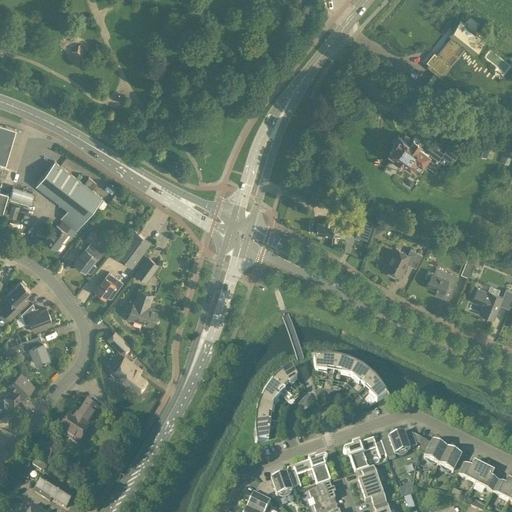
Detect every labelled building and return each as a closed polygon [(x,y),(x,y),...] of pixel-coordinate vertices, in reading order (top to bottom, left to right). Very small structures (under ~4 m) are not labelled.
[(433,52),(426,61),(428,63),(442,74),(449,65),(444,60),(458,42),(465,47),(473,54),(484,40),(459,19),(452,29),(448,34),(450,36),(436,54),(433,52)] [(81,63),(89,55),(79,44),(71,52),(81,63)] [(0,162),(7,165),(17,131),(0,126),(0,162)] [(395,143),(389,151),(395,155),(391,160),(400,166),(404,161),(414,169),(419,161),(426,166),(434,172),(436,169),(439,165),(439,164),(440,162),(445,166),(451,158),(454,160),(457,156),(454,154),(457,150),(449,144),(443,152),(438,149),(432,145),(428,151),(428,152),(418,145),(420,142),(418,140),(419,138),(415,135),(412,138),(409,136),(407,140),(399,134),(397,135),(395,134),(392,138),(394,140),(393,141),(395,143)] [(497,144),(480,137),(478,142),(473,140),(470,150),(474,152),(474,153),(491,159),(497,144)] [(504,147),(500,160),(508,162),(511,149),(504,147)] [(54,162),(35,186),(67,211),(61,219),(62,220),(75,230),(100,198),(91,190),(96,183),(88,177),(83,184),(54,162)] [(15,184),(11,197),(31,204),(36,191),(15,184)] [(97,206),(101,209),(107,202),(102,199),(97,206)] [(8,216),(15,218),(18,206),(11,204),(8,216)] [(316,222),(315,233),(324,234),(323,236),(331,237),(331,235),(332,235),(332,234),(335,235),(335,237),(346,239),(349,215),(348,214),(348,216),(339,215),(339,213),(338,213),(337,221),(334,220),(334,219),(324,218),(324,223),(316,222)] [(362,217),(356,236),(367,240),(369,234),(371,227),(373,221),(362,217)] [(66,233),(71,227),(62,221),(58,227),(56,226),(49,235),(41,228),(35,235),(44,242),(45,241),(58,250),(62,244),(60,242),(66,234),(66,233)] [(375,226),(372,235),(381,237),(383,229),(375,226)] [(112,250),(112,252),(116,255),(132,267),(150,243),(134,231),(130,228),(117,245),(112,250)] [(90,244),(85,250),(75,264),(85,272),(86,272),(89,274),(91,274),(96,267),(92,264),(95,259),(98,261),(107,249),(102,244),(103,242),(92,233),(86,241),(90,244)] [(429,244),(419,239),(417,243),(427,247),(429,244)] [(394,247),(383,268),(399,276),(406,263),(415,268),(422,255),(410,249),(407,254),(394,247)] [(148,257),(135,274),(146,281),(158,265),(148,257)] [(467,276),(474,260),(467,257),(460,274),(467,276)] [(442,294),(440,297),(448,300),(458,276),(435,267),(433,273),(428,270),(425,278),(428,280),(425,287),(442,294)] [(105,298),(105,297),(109,299),(111,299),(122,284),(109,274),(105,279),(104,278),(95,290),(105,298)] [(10,320),(25,306),(21,301),(30,292),(20,282),(6,295),(12,301),(1,311),(10,320)] [(511,293),(501,289),(499,295),(488,291),(487,292),(477,288),(472,301),(482,305),(478,313),(493,319),(499,304),(508,308),(511,298),(511,293)] [(151,328),(157,311),(146,307),(150,296),(138,291),(135,302),(134,302),(128,318),(143,324),(142,325),(151,328)] [(32,303),(21,313),(25,324),(30,322),(34,332),(53,324),(47,307),(39,310),(38,307),(34,308),(32,303)] [(42,344),(39,336),(28,341),(27,341),(5,349),(8,357),(30,349),(36,365),(49,360),(42,343),(42,344)] [(124,340),(117,348),(123,354),(130,346),(124,340)] [(116,367),(113,371),(120,376),(119,377),(121,378),(120,379),(125,384),(127,382),(138,391),(140,389),(143,390),(147,384),(146,381),(147,380),(139,373),(141,370),(132,362),(124,356),(116,367)] [(315,374),(333,377),(335,362),(333,361),(326,361),(322,361),(320,361),(315,361),(313,362),(309,362),(310,363),(313,363),(315,374)] [(340,363),(335,362),(333,377),(350,379),(356,368),(351,366),(346,364),(340,363)] [(273,383),(284,394),(296,380),(291,370),(294,369),(293,368),(287,371),(284,373),(281,376),(280,377),(277,379),(274,382),(273,383)] [(356,368),(350,379),(363,392),(374,381),(370,377),(365,374),(361,371),(356,368)] [(20,398),(26,392),(27,392),(35,385),(21,371),(9,384),(13,388),(5,397),(13,405),(20,398)] [(377,385),(374,381),(363,392),(376,405),(386,399),(388,402),(387,399),(384,394),(381,390),(377,385)] [(263,397),(261,401),(272,407),(284,394),(273,383),(269,387),(266,392),(263,397)] [(0,418),(12,406),(3,397),(0,400),(0,418)] [(256,417),(255,422),(270,424),(272,407),(261,401),(259,407),(257,412),(256,417)] [(69,419),(60,433),(78,445),(87,431),(85,430),(99,410),(87,402),(74,422),(69,419)] [(268,442),(270,424),(255,422),(255,426),(254,429),(254,433),(255,436),(255,439),(255,441),(256,448),(257,448),(256,444),(268,442)] [(403,433),(388,439),(394,457),(397,455),(398,458),(401,458),(403,458),(406,456),(407,455),(406,452),(410,451),(409,449),(417,446),(413,435),(410,433),(404,435),(403,433)] [(48,461),(57,448),(41,438),(33,451),(48,461)] [(438,466),(446,450),(436,444),(432,442),(431,444),(420,439),(418,452),(425,456),(423,459),(426,461),(426,462),(426,463),(427,465),(429,466),(430,466),(431,467),(432,467),(433,467),(435,467),(435,465),(438,466)] [(348,455),(354,473),(367,469),(362,455),(375,450),(378,459),(385,457),(381,444),(375,446),(373,440),(359,445),(359,443),(351,445),(352,448),(344,450),(343,451),(343,452),(343,453),(343,454),(344,455),(345,455),(346,455),(348,455)] [(450,473),(458,477),(464,464),(459,461),(460,459),(461,457),(457,455),(446,450),(438,466),(441,468),(440,470),(441,471),(442,472),(443,473),(444,474),(445,474),(447,474),(449,474),(450,473)] [(44,473),(49,465),(37,457),(31,465),(44,473)] [(311,471),(317,487),(330,482),(323,463),(325,463),(325,462),(326,462),(326,461),(326,460),(326,459),(326,458),(325,458),(324,458),(323,458),(316,460),(315,458),(307,461),(308,463),(293,468),(295,474),(289,476),(293,489),(300,486),(297,477),(311,471)] [(471,468),(464,465),(458,477),(475,485),(483,468),(482,467),(482,466),(481,464),(480,463),(478,463),(477,463),(476,464),(474,463),(471,468)] [(21,477),(29,478),(30,468),(21,468),(21,477)] [(373,468),(360,472),(363,480),(357,482),(358,484),(357,485),(356,487),(356,489),(357,490),(359,491),(360,491),(361,493),(379,486),(373,468)] [(485,469),(483,468),(475,485),(492,494),(498,482),(491,479),(493,473),(491,472),(492,471),(491,469),(490,468),(488,468),(486,468),(485,469)] [(271,482),(260,486),(269,496),(275,494),(276,498),(279,497),(280,498),(281,498),(282,499),(283,499),(284,499),(285,498),(286,498),(287,498),(288,497),(289,496),(290,495),(290,494),(291,493),(292,492),(286,474),(270,480),(271,482)] [(50,502),(51,500),(60,486),(45,476),(35,492),(50,502)] [(505,486),(498,482),(492,494),(509,502),(511,495),(511,480),(509,481),(507,480),(505,486)] [(313,507),(314,511),(321,511),(336,507),(332,496),(334,495),(333,490),(331,491),(329,485),(308,493),(311,500),(312,500),(315,506),(313,507)] [(60,486),(51,500),(65,509),(74,496),(60,486)] [(269,496),(260,486),(255,496),(253,495),(246,510),(249,511),(269,511),(270,511),(270,509),(270,508),(270,507),(270,506),(269,505),(270,504),(266,502),(269,496)] [(379,486),(361,493),(361,494),(360,495),(360,497),(360,499),(361,500),(362,501),(364,501),(365,503),(370,501),(373,508),(385,504),(379,486)] [(453,490),(450,496),(458,499),(461,494),(453,490)]
